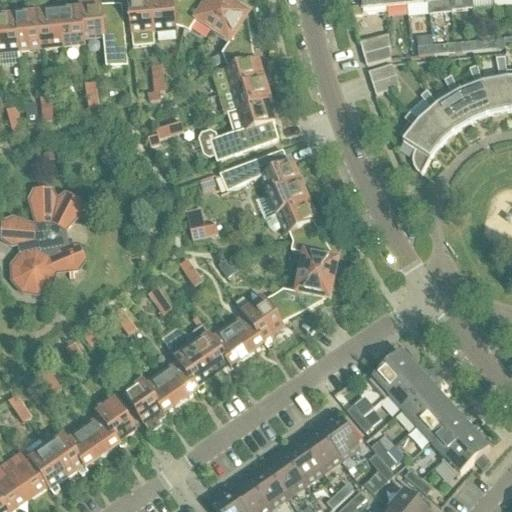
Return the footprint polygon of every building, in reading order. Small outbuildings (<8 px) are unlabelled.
[(132,39),(133,39),(134,49),(155,47),(154,37),(151,0),(129,2),(132,39)] [(176,30),(184,31),(190,0),(186,0),(173,2),(173,0),(155,0),(151,0),(154,37),(176,35),(176,30)] [(190,0),(184,31),(189,35),(196,24),(213,35),(232,6),(223,0),(190,0)] [(354,18),(363,17),(388,15),(388,10),(386,10),(385,0),(362,0),(363,8),(353,9),(354,18)] [(406,0),(385,0),(386,10),(388,10),(408,8),(406,0)] [(428,0),(406,0),(408,8),(429,6),(430,17),(428,0)] [(450,0),(428,0),(430,17),(452,15),(450,0)] [(471,0),(450,0),(452,15),(452,13),(473,11),(471,0)] [(471,0),(473,11),(474,10),(473,1),(483,0),(471,0)] [(83,43),(85,43),(104,41),(107,70),(128,68),(122,7),(102,9),(101,5),(80,8),(80,13),(83,43)] [(223,56),(226,64),(252,47),(247,21),(250,17),(232,6),(213,35),(230,47),(223,56)] [(83,43),(80,13),(59,15),(63,50),(85,48),(85,43),(83,43)] [(59,15),(38,17),(41,52),(63,50),(59,15)] [(38,17),(16,19),(20,54),(41,52),(38,17)] [(16,19),(0,20),(0,69),(1,70),(1,68),(21,66),(20,54),(16,19)] [(362,46),(365,57),(390,50),(389,39),(362,46)] [(491,42),(476,44),(477,53),(492,52),(491,42)] [(461,45),(462,55),(477,53),(476,44),(461,45)] [(265,84),(258,63),(255,64),(252,47),(226,64),(228,72),(212,77),(219,98),(265,84)] [(448,47),(433,48),(434,58),(449,56),(448,47)] [(418,50),(419,59),(434,58),(433,48),(418,50)] [(390,50),(365,57),(368,69),(391,62),(390,50)] [(213,68),(226,64),(223,56),(211,61),(213,68)] [(370,76),(373,87),(396,79),(392,69),(370,76)] [(484,86),(482,82),(492,118),(510,114),(507,82),(509,82),(507,69),(499,70),(501,83),(484,86)] [(163,70),(152,71),(154,83),(164,82),(163,70)] [(475,84),(457,91),(474,125),(492,118),(482,82),(478,70),(471,72),(475,84)] [(396,79),(373,87),(377,98),(400,91),(396,79)] [(451,95),(435,104),(457,135),(474,125),(457,91),(452,79),(445,84),(451,95)] [(164,82),(154,83),(155,95),(149,96),(150,105),(162,104),(161,96),(165,95),(164,82)] [(265,84),(219,98),(224,117),(228,116),(228,117),(271,104),(265,84)] [(85,87),(87,101),(98,99),(95,86),(85,87)] [(430,109),(416,121),(420,125),(443,147),(457,135),(435,104),(428,94),(422,99),(430,109)] [(41,99),(42,113),(52,112),(51,98),(41,99)] [(98,99),(87,101),(89,113),(100,111),(98,99)] [(36,104),(25,105),(27,127),(38,126),(36,104)] [(234,137),(274,126),(277,125),(271,104),(228,117),(234,137)] [(7,113),(11,126),(21,123),(17,110),(7,113)] [(52,112),(42,113),(43,125),(53,124),(52,112)] [(415,130),(403,145),(413,154),(412,156),(412,159),(412,162),(413,164),(414,167),(415,170),(417,172),(418,174),(420,176),(422,178),(431,162),(443,147),(420,125),(416,121),(410,116),(405,122),(415,130)] [(21,123),(11,126),(14,139),(24,136),(21,123)] [(279,143),(274,126),(234,137),(219,142),(217,136),(211,133),(202,136),(199,142),(204,158),(210,161),(215,159),(217,166),(279,143)] [(169,130),(172,140),(184,136),(181,127),(169,130)] [(157,134),(158,138),(159,144),(172,140),(169,130),(157,134)] [(158,138),(149,141),(152,151),(161,148),(159,144),(158,138)] [(228,195),(261,181),(290,169),(289,168),(283,154),(220,178),(228,195)] [(293,166),(289,168),(290,169),(261,181),(276,219),(309,205),(293,166)] [(22,257),(12,269),(13,284),(23,296),(38,298),(51,290),(56,276),(79,273),(85,265),(79,249),(69,248),(66,233),(82,216),(81,205),(66,197),(58,203),(52,194),(35,194),(30,204),(37,225),(35,228),(14,221),(4,226),(3,243),(12,249),(19,247),(22,257)] [(293,245),(323,240),(314,227),(318,225),(309,205),(276,219),(285,239),(290,237),(293,245)] [(204,232),(206,231),(202,211),(187,214),(193,245),(206,242),(204,232)] [(218,239),(216,229),(206,231),(204,232),(206,242),(218,239)] [(337,261),(323,240),(293,245),(292,254),(304,256),(300,276),(334,283),(339,262),(337,261)] [(195,275),(188,264),(180,270),(187,280),(195,275)] [(228,282),(230,281),(238,275),(222,265),(219,270),(228,282)] [(202,285),(195,275),(187,280),(194,291),(202,285)] [(295,295),(284,293),(282,294),(275,298),(274,299),(301,317),(326,303),(330,304),(334,283),(300,276),(295,295)] [(275,298),(282,294),(273,286),(268,293),(275,298)] [(149,298),(156,308),(165,302),(158,292),(149,298)] [(282,327),(301,317),(274,299),(266,304),(264,301),(242,316),(244,319),(265,348),(266,350),(273,345),(270,340),(284,330),(282,327)] [(165,302),(156,308),(164,319),(172,313),(165,302)] [(129,323),(122,313),(114,319),(121,329),(129,323)] [(265,348),(244,319),(228,330),(248,359),(265,348)] [(137,333),(129,323),(121,329),(128,339),(137,333)] [(222,373),(227,377),(233,373),(232,371),(212,342),(203,329),(186,341),(193,350),(213,380),(222,373)] [(232,371),(248,359),(228,330),(212,342),(232,371)] [(101,345),(93,334),(85,340),(92,351),(101,345)] [(75,346),(67,352),(75,363),(84,357),(75,346)] [(203,386),(213,380),(193,350),(175,363),(177,366),(198,395),(199,397),(205,392),(203,386)] [(363,378),(369,384),(385,401),(388,398),(416,372),(401,355),(378,377),(374,371),(363,378)] [(181,406),(198,395),(177,366),(161,377),(181,406)] [(55,382),(47,372),(39,378),(46,388),(55,382)] [(388,398),(402,414),(431,388),(416,372),(388,398)] [(165,417),(181,406),(161,377),(145,388),(165,417)] [(62,393),(55,382),(46,388),(53,398),(62,393)] [(165,417),(145,388),(143,385),(124,398),(144,427),(145,427),(151,436),(161,428),(160,424),(167,419),(165,417)] [(431,388),(402,414),(417,430),(445,404),(431,388)] [(9,406),(16,416),(24,410),(17,400),(9,406)] [(116,404),(97,417),(99,420),(119,449),(121,451),(127,446),(125,441),(136,433),(116,404)] [(445,404),(417,430),(431,446),(460,420),(445,404)] [(347,415),(356,426),(363,420),(354,409),(347,415)] [(24,410),(16,416),(23,427),(32,421),(24,410)] [(363,420),(356,426),(366,437),(383,423),(374,412),(364,421),(363,420)] [(326,427),(319,432),(340,463),(359,450),(334,415),(323,422),(326,427)] [(83,431),(103,460),(119,449),(99,420),(83,431)] [(460,420),(431,446),(445,461),(442,464),(442,465),(474,436),(460,420)] [(103,460),(83,431),(67,443),(87,472),(103,460)] [(319,432),(301,444),(322,475),(340,463),(319,432)] [(474,436),(442,465),(457,481),(489,452),(474,436)] [(65,440),(47,452),(68,481),(77,474),(82,478),(88,474),(87,472),(67,443),(65,440)] [(68,481),(47,452),(42,443),(24,455),(48,490),(54,498),(60,493),(58,487),(68,481)] [(301,444),(283,457),(305,487),(322,475),(301,444)] [(380,462),(387,456),(378,446),(371,452),(376,458),(380,462)] [(24,455),(5,469),(29,503),(48,490),(24,455)] [(387,456),(380,462),(390,474),(397,468),(387,456)] [(283,457),(266,469),(287,500),(305,487),(283,457)] [(376,458),(369,464),(378,475),(385,469),(376,458)] [(483,458),(474,466),(483,475),(491,466),(483,458)] [(5,469),(0,472),(0,504),(5,511),(16,511),(29,503),(5,469)] [(266,469),(248,481),(269,511),(287,500),(266,469)] [(385,469),(378,475),(388,486),(395,480),(385,469)] [(404,481),(415,490),(421,483),(410,474),(404,481)] [(228,489),(227,489),(242,511),(269,511),(248,481),(231,493),(228,489)] [(421,483),(415,490),(426,500),(432,493),(421,483)] [(348,488),(337,498),(343,504),(354,494),(348,488)] [(242,511),(227,489),(216,496),(220,501),(212,506),(215,511),(242,511)] [(360,496),(350,506),(355,511),(356,511),(367,503),(360,496)] [(423,511),(405,496),(390,511),(423,511)] [(326,507),(330,511),(334,511),(343,504),(337,498),(326,507)]
